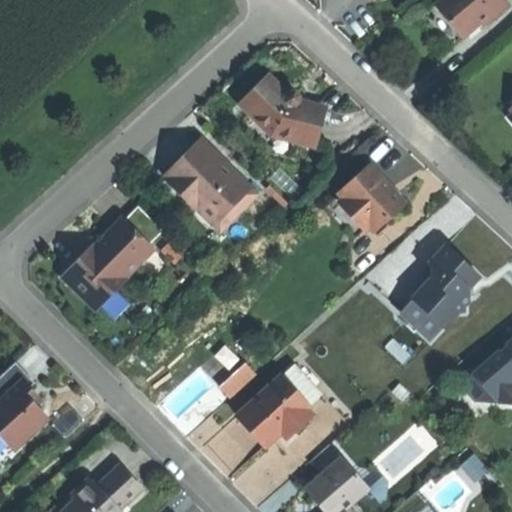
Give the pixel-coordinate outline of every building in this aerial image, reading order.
[(447,0),(438,8),(450,22),(462,36),(478,22),(486,22),(509,3),(506,0),(447,0)] [(268,77),(241,103),(271,133),(312,145),(322,108),(309,103),(299,100),(299,94),(295,91),(288,90),(284,93),(268,77)] [(181,159),(164,176),(197,209),(206,200),(222,215),(230,206),(237,213),(257,193),(201,139),(181,159)] [(369,166),(340,195),(375,230),(404,202),(387,185),(369,166)] [(206,200),(197,209),(220,231),(237,213),(230,206),(222,215),(206,200)] [(78,259),(65,272),(66,280),(96,310),(127,279),(125,278),(153,248),(150,244),(163,231),(138,207),(124,220),(123,219),(107,236),(99,236),(99,243),(97,245),(95,247),(91,243),(76,257),(78,259)] [(403,313),(434,340),(470,299),(470,287),(480,276),(464,262),(447,247),(431,264),(433,266),(433,279),(403,313)] [(500,351),(465,385),(480,402),(511,403),(511,346),(510,346),(503,353),(500,351)] [(237,393),(261,372),(252,361),(228,382),(237,393)] [(15,363),(0,377),(0,397),(2,400),(0,401),(0,435),(14,450),(48,417),(35,403),(24,392),(30,387),(34,383),(15,363)] [(283,376),(240,417),(267,446),(283,432),(290,425),(296,431),(315,414),(309,408),(311,406),(283,376)] [(24,392),(35,403),(40,398),(35,392),(30,387),(24,392)] [(290,425),(283,432),(286,435),(289,438),(296,431),(290,425)] [(486,471),(472,456),(461,466),(475,482),(486,471)] [(344,458),(307,490),(318,502),(325,502),(333,511),(332,511),(353,511),(351,509),(372,491),(344,458)] [(91,479),(73,496),(78,501),(66,511),(120,511),(144,489),(134,478),(122,466),(99,487),(91,479)] [(325,502),(318,502),(323,508),(326,511),(332,511),(333,511),(325,502)]
